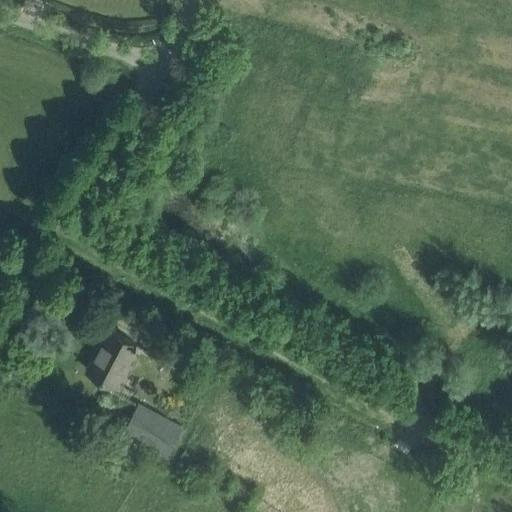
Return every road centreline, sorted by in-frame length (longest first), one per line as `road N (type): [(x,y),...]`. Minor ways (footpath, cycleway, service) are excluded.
road 1 (unclassified): [(0,284),(165,65)]
road 2 (unclassified): [(165,65),(0,12)]
